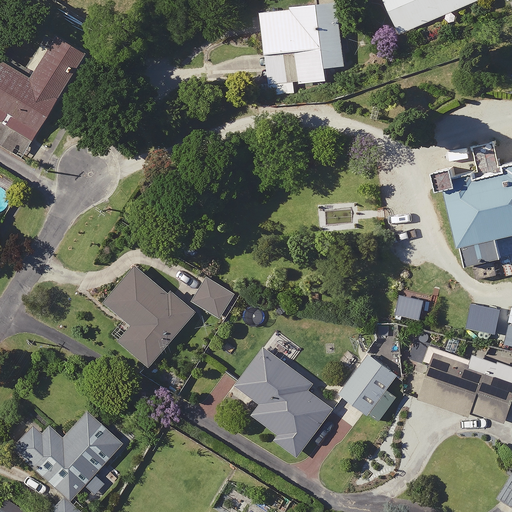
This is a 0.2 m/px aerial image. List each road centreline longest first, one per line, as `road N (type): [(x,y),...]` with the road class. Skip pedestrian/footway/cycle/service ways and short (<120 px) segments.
road 1 (unknown): [(87,177),(190,0)]
road 2 (residential): [(87,177),(0,319)]
